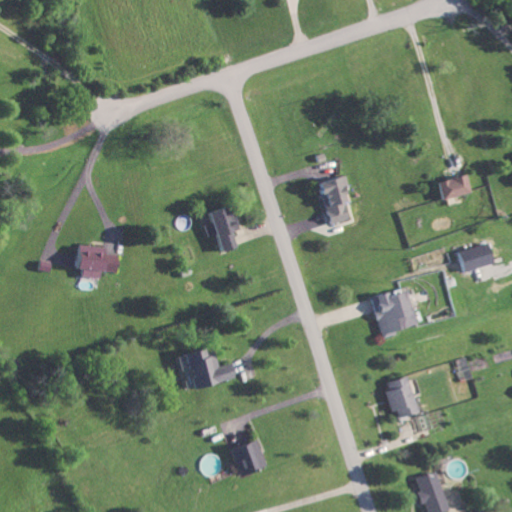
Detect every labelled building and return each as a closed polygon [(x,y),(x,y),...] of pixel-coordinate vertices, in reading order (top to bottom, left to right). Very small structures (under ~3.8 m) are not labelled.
[(464,192),(460,174),(430,180),(434,198),(464,192)] [(324,224),(346,218),(335,175),(308,182),(311,193),(316,192),(324,224)] [(489,263),(484,242),(453,250),(459,271),(489,263)] [(75,275),(95,277),(96,269),(111,271),(113,253),(100,252),(101,246),(71,243),(68,267),(76,268),(75,275)] [(414,323),(406,287),(368,296),(377,338),(392,334),(391,328),(414,323)] [(228,377),(224,362),(212,366),(209,354),(201,357),(198,346),(176,352),(187,389),(228,377)] [(382,380),(384,390),(383,390),(389,416),(412,411),(404,376),(382,380)] [(235,475),(261,464),(251,438),(225,448),(235,475)] [(411,477),(416,491),(414,491),(420,511),(428,511),(443,508),(431,470),(411,477)]
